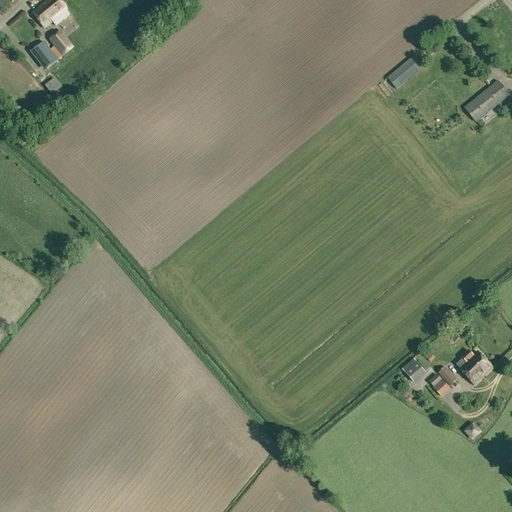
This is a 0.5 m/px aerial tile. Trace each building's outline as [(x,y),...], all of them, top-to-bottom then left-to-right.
[(30,14),(43,30),(51,24),(68,10),(60,0),(47,0),(38,8),(30,14)] [(50,40),(55,47),(51,50),(58,59),(62,56),(62,57),(74,48),(61,31),(50,40)] [(31,52),(46,70),(58,61),(44,42),(31,52)] [(387,78),(397,90),(423,68),(413,56),(387,78)] [(52,96),(62,88),(55,78),(45,87),(52,96)] [(463,108),(475,124),(510,96),(498,80),(463,108)] [(456,333),(451,338),(454,343),(460,338),(456,333)] [(423,355),(431,362),(435,358),(431,353),(428,350),(423,355)] [(459,369),(475,385),(493,368),(477,352),(473,355),(468,350),(461,357),(463,359),(456,365),(459,368),(459,369)] [(404,372),(413,383),(425,372),(414,359),(402,369),(404,372)] [(438,373),(450,386),(457,380),(445,367),(438,373)] [(433,388),(441,398),(450,390),(437,374),(429,381),(434,387),(433,388)]
